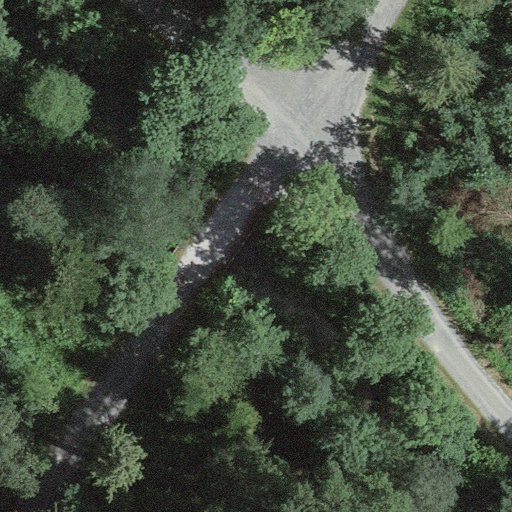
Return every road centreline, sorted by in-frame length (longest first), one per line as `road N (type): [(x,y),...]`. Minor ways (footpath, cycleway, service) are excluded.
road 1 (track): [(382,0),(31,511)]
road 2 (track): [(511,394),(140,0)]
